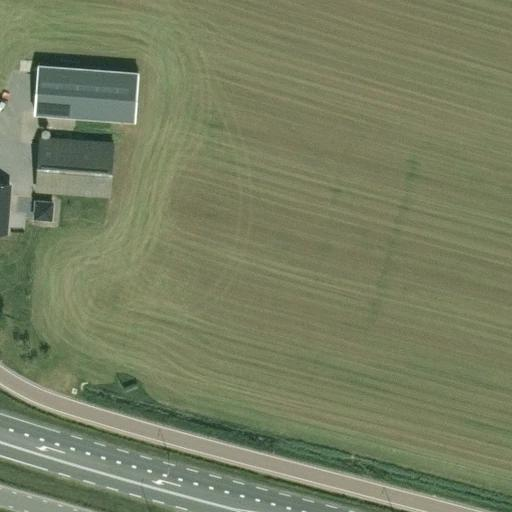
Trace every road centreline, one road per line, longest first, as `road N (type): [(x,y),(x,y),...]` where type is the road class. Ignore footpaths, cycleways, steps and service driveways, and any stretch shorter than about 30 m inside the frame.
road 1 (unclassified): [(0,374),(36,396),(103,418),(453,511)]
road 2 (primary): [(0,433),(278,511)]
